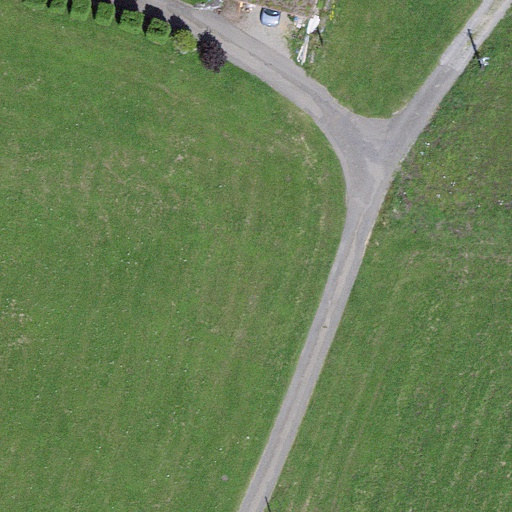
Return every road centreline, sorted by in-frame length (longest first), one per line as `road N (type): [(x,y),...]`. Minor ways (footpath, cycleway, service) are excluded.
road 1 (track): [(257,511),(348,281),(380,169),(497,0)]
road 2 (track): [(122,0),(218,36),(309,96),(380,169)]
